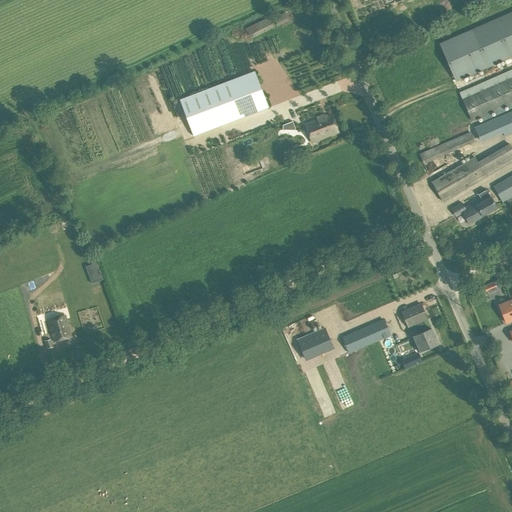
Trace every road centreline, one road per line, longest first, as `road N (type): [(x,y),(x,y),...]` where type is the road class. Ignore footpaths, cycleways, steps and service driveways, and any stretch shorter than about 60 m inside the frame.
road 1 (unclassified): [(511,434),(327,0)]
road 2 (track): [(0,414),(423,224)]
